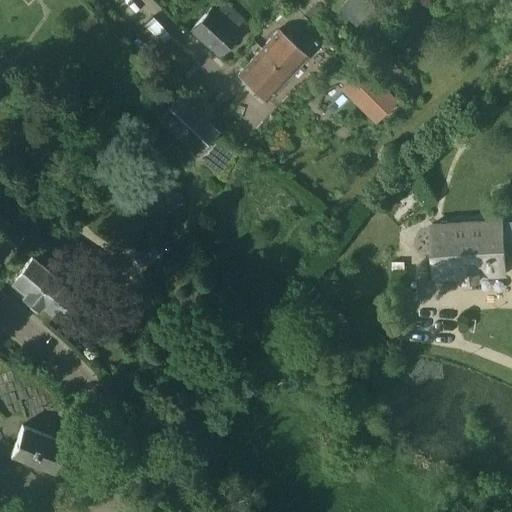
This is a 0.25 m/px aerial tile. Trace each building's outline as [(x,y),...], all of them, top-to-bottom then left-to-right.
[(243,18),(226,2),(217,12),(212,7),(191,29),(218,55),(239,33),(234,28),(243,18)] [(345,44),(361,26),(349,15),(333,33),(345,44)] [(152,53),(171,35),(154,16),(134,35),(137,37),(145,46),(152,53)] [(238,74),(252,86),(273,64),(275,67),(282,60),(279,57),(293,43),(278,30),(238,74)] [(137,52),(145,46),(137,37),(130,44),(137,52)] [(273,64),(252,86),(267,100),(307,56),(302,51),(293,43),(279,57),(282,60),(275,67),(273,64)] [(2,53),(0,56),(0,76),(12,61),(2,53)] [(362,65),(348,80),(365,96),(357,105),(375,123),(398,100),(362,65)] [(0,90),(0,107),(8,100),(0,90)] [(179,91),(156,116),(195,153),(219,129),(179,91)] [(511,219),(503,220),(503,219),(431,223),(434,280),(463,278),(463,280),(479,279),(479,277),(508,275),(505,240),(511,239),(511,219)] [(32,254),(11,279),(24,290),(22,292),(39,306),(41,303),(54,313),(57,309),(66,316),(77,302),(69,296),(75,288),(32,254)] [(335,309),(310,281),(293,304),(313,327),(335,309)] [(0,373),(9,367),(0,355),(0,373)] [(24,424),(11,456),(54,473),(66,467),(84,474),(90,459),(72,452),(67,441),(24,424)]
